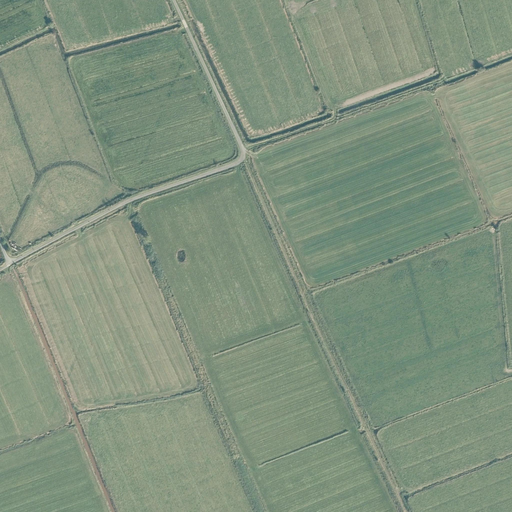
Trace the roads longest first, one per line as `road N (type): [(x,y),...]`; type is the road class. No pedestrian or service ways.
road 1 (unclassified): [(174,0),(243,157),(128,198),(10,261)]
road 2 (track): [(243,157),(404,511)]
road 3 (track): [(128,198),(261,511)]
